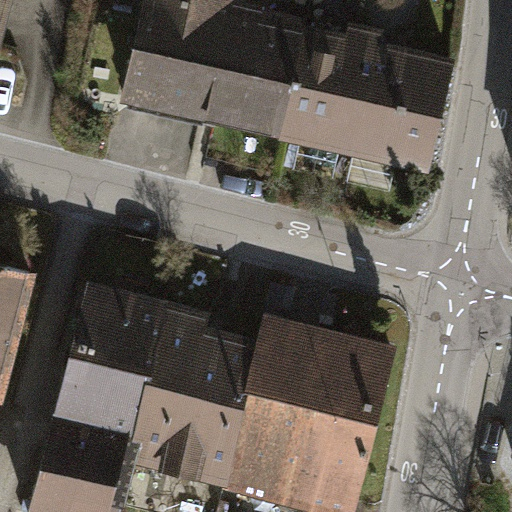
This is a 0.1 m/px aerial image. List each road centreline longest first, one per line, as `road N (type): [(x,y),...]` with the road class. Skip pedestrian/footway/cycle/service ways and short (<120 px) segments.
road 1 (residential): [(460,285),(0,167)]
road 2 (tertiary): [(504,0),(460,285)]
road 3 (tertiary): [(460,285),(419,511)]
